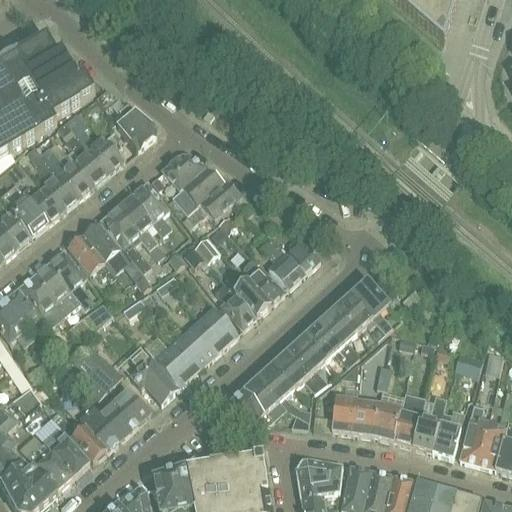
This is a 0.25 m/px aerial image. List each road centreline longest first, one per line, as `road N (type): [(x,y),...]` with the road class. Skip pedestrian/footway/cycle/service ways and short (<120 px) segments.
road 1 (unclassified): [(88,511),(368,259)]
road 2 (residential): [(511,500),(386,462),(275,449),(286,511)]
road 3 (residential): [(185,135),(0,286)]
road 4 (residential): [(368,259),(185,135)]
road 5 (unclassified): [(384,232),(416,211),(476,135),(482,111),(472,74)]
road 6 (residential): [(185,135),(43,4)]
road 7 (unclassified): [(472,74),(443,147),(384,232)]
